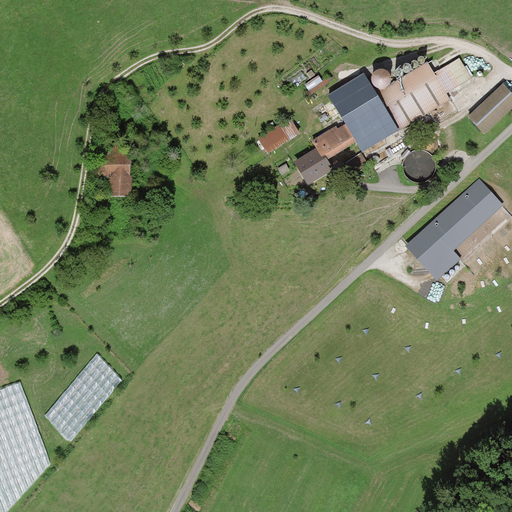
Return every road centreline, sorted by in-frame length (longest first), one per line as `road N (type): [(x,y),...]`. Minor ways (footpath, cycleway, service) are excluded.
road 1 (track): [(0,302),(64,248),(93,106),(126,70),(147,60),(205,48),(250,14),(274,8),(383,42),(449,43),(511,73)]
road 2 (track): [(174,511),(252,368),(511,128)]
